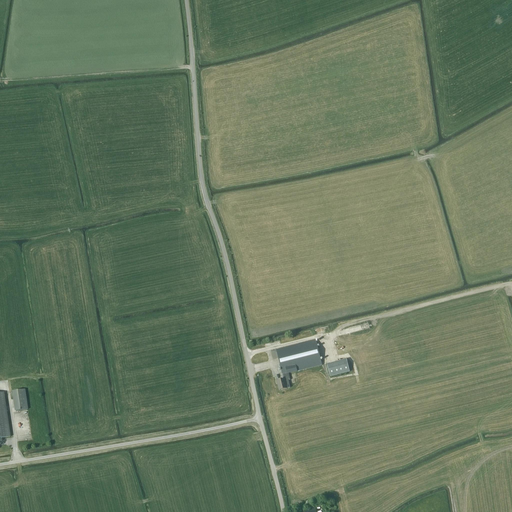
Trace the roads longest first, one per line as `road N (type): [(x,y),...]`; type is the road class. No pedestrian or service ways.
road 1 (unclassified): [(259,417),(202,185),(186,0)]
road 2 (unclassified): [(259,417),(0,464)]
road 3 (track): [(335,334),(345,324),(500,284),(511,289)]
